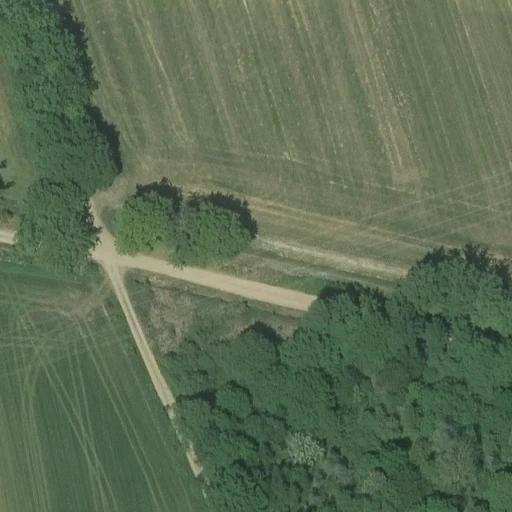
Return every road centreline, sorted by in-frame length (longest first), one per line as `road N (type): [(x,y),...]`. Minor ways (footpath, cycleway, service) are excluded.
road 1 (track): [(103,254),(511,348)]
road 2 (track): [(217,511),(103,254)]
road 3 (track): [(103,254),(16,0)]
